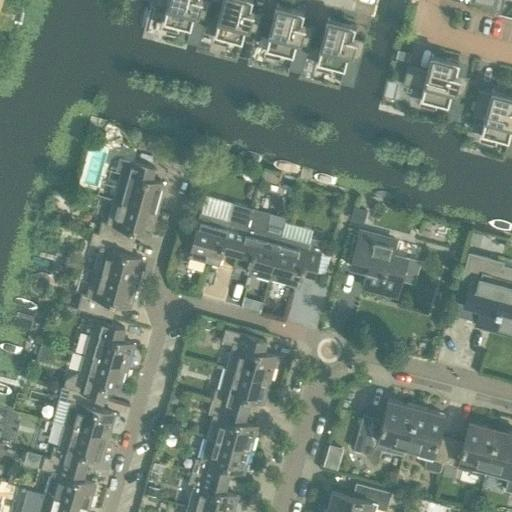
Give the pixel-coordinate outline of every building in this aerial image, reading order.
[(166,7),(163,19),(190,26),(193,14),(206,17),(210,0),(153,0),(153,4),(166,7)] [(222,0),(214,32),(241,40),(244,28),(257,31),(262,12),(249,9),(251,0),(222,0)] [(276,3),(265,46),(292,53),(295,41),(309,45),(314,26),(300,22),(303,10),(276,3)] [(365,39),(363,39),(360,38),(352,36),(355,24),(328,17),(316,60),(344,67),(347,55),(355,57),(358,58),(360,58),(365,39)] [(411,52),(398,49),(396,57),(409,60),(411,52)] [(406,65),(403,78),(402,83),(422,88),(420,96),(447,103),(450,91),(462,94),(463,94),(468,76),(455,72),(458,61),(431,53),(426,70),(406,65)] [(478,89),(471,116),(483,119),(480,131),(507,138),(511,126),(511,94),(492,89),(491,93),(478,89)] [(185,147),(181,162),(195,166),(199,151),(185,147)] [(157,211),(165,182),(151,178),(155,166),(119,156),(116,169),(121,171),(113,198),(157,211)] [(150,234),(157,211),(113,198),(107,221),(102,219),(98,231),(98,232),(134,242),(137,230),(150,234)] [(238,254),(251,207),(233,202),(230,214),(229,219),(201,211),(189,255),(218,263),(222,249),(238,254)] [(269,277),(281,233),(266,229),(270,212),(251,207),(238,254),(249,257),(246,271),(269,277)] [(366,269),(362,283),(395,292),(399,277),(412,280),(418,259),(391,252),(395,238),(358,228),(349,264),(366,269)] [(137,280),(144,257),(130,253),(134,242),(98,232),(98,231),(92,230),(89,243),(100,246),(94,268),(137,280)] [(309,241),(281,233),(269,277),(298,285),(302,272),(314,275),(324,240),(310,236),(309,241)] [(478,314),(476,322),(511,332),(511,267),(500,265),(502,261),(469,252),(462,278),(458,277),(449,309),(469,314),(469,312),(478,314)] [(130,306),(137,280),(94,268),(87,293),(82,291),(77,308),(113,317),(117,302),(130,306)] [(91,331),(85,353),(128,366),(135,342),(121,339),(125,326),(89,316),(86,330),(91,331)] [(200,317),(198,326),(209,328),(211,319),(200,317)] [(270,378),(277,355),(263,351),(267,339),(225,327),(222,341),(233,344),(226,366),(270,378)] [(64,385),(70,387),(105,397),(108,385),(122,389),(128,366),(85,353),(80,371),(66,377),(64,385)] [(264,402),(270,378),(226,366),(220,388),(215,387),(211,399),(247,409),(250,398),(264,402)] [(62,385),(52,419),(65,423),(109,435),(115,412),(102,408),(105,397),(70,387),(64,385),(62,385)] [(403,454),(406,445),(416,405),(388,397),(382,416),(363,411),(353,447),(379,454),(381,447),(403,454)] [(251,448),(257,424),(244,421),(247,409),(211,399),(208,412),(213,413),(207,436),(251,448)] [(442,471),(451,435),(438,432),(443,413),(416,405),(406,445),(418,448),(417,453),(426,455),(423,466),(442,471)] [(463,439),(451,435),(442,471),(459,476),(462,465),(472,468),(471,468),(484,472),(486,466),(487,466),(497,427),(468,419),(463,439)] [(50,456),(86,466),(89,455),(102,459),(109,435),(65,423),(59,445),(54,444),(50,456)] [(511,490),(511,431),(497,427),(487,466),(499,470),(497,475),(507,477),(504,488),(511,490)] [(244,471),(251,448),(207,436),(201,458),(195,457),(192,469),(227,479),(231,467),(244,471)] [(44,455),(41,467),(52,470),(46,493),(89,505),(96,482),(82,478),(86,466),(50,456),(44,454),(44,455)] [(211,511),(232,511),(238,494),(224,490),(227,479),(192,469),(189,482),(194,483),(187,505),(211,511)] [(386,509),(391,490),(355,480),(352,494),(332,488),(325,511),(374,511),(376,507),(386,509)] [(148,484),(146,493),(157,496),(159,487),(148,484)] [(27,487),(19,511),(87,511),(89,505),(46,493),(33,489),(27,487)]
